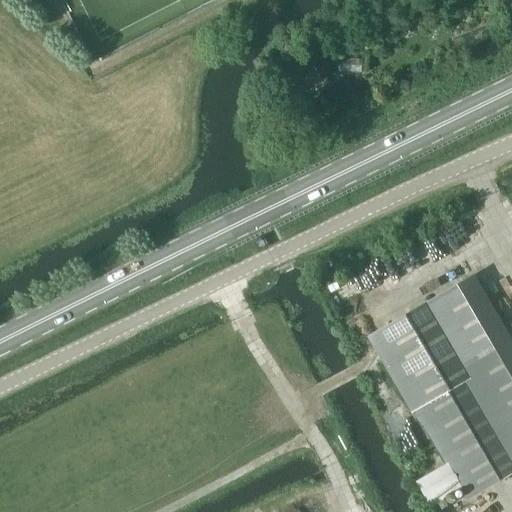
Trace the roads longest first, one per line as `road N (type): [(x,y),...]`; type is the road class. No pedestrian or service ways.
road 1 (secondary): [(0,341),(511,90)]
road 2 (unclassified): [(0,387),(511,142)]
road 3 (track): [(510,240),(365,327),(361,367),(320,389),(306,439),(158,511)]
road 4 (track): [(221,280),(333,467),(350,511)]
